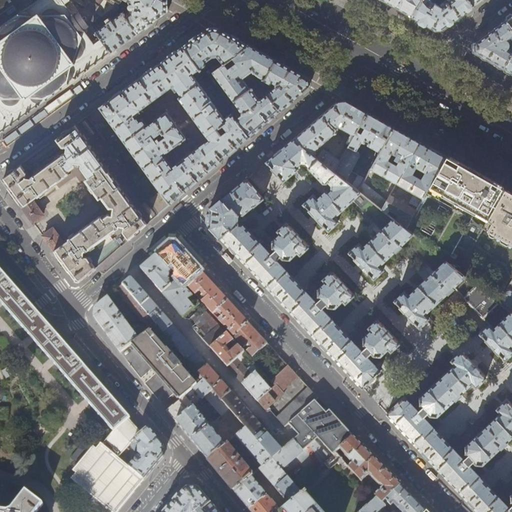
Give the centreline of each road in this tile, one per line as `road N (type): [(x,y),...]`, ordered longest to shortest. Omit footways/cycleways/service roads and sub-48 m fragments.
road 1 (residential): [(178,219),(453,511)]
road 2 (residential): [(0,156),(216,0)]
road 3 (residential): [(70,308),(233,511)]
road 4 (residential): [(371,54),(178,219)]
road 5 (residential): [(283,440),(126,263)]
road 6 (residential): [(507,0),(408,75)]
road 7 (residential): [(70,308),(0,210)]
